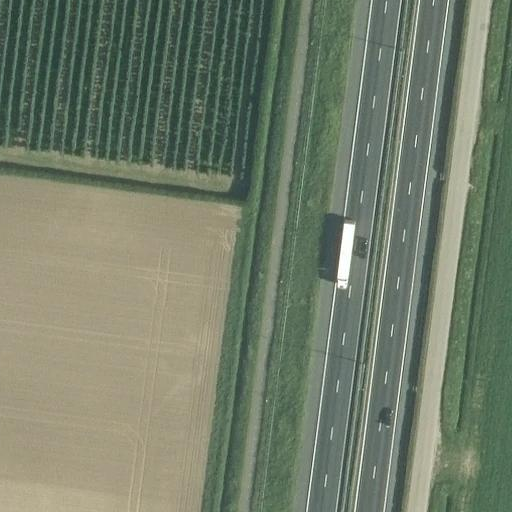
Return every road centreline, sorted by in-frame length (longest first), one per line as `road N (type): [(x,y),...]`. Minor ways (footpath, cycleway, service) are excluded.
road 1 (unclassified): [(419,511),(484,0)]
road 2 (motorway): [(370,511),(434,0)]
road 3 (motorway): [(388,0),(324,511)]
